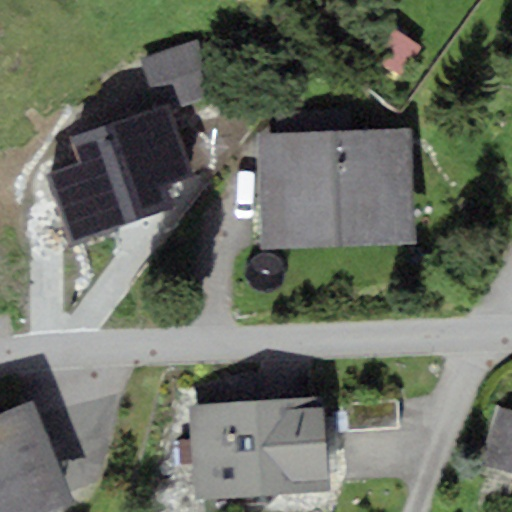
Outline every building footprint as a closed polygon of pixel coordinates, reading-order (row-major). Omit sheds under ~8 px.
[(217,99),(198,44),(142,63),(158,109),(168,105),(171,115),(217,99)] [(70,139),(78,161),(47,172),(71,242),(170,208),(163,186),(192,176),(171,115),(168,105),(158,109),(70,139)] [(409,130),(254,134),(257,249),(412,245),(409,130)] [(194,403),(198,501),(329,495),(325,397),(194,403)] [(0,511),(53,511),(73,505),(31,402),(0,414),(0,511)] [(511,412),(497,408),(480,466),(511,475),(511,412)]
